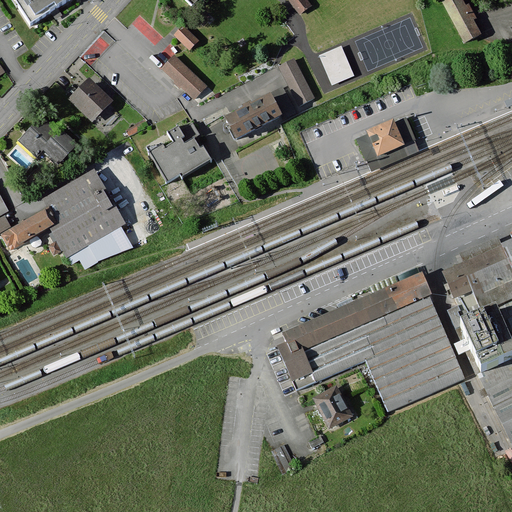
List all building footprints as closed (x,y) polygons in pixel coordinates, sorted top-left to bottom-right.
[(16,0),(14,2),(31,27),(71,0),(16,0)] [(306,0),(289,0),(300,15),(311,7),(306,0)] [(466,43),(480,36),(460,0),(447,0),(444,2),(466,43)] [(176,36),(175,38),(178,40),(188,50),(197,41),(184,28),(176,36)] [(332,85),(354,76),(342,47),(320,56),(332,85)] [(197,99),(206,88),(174,59),(164,70),(197,99)] [(301,106),(314,100),(294,60),(282,66),(301,106)] [(74,102),(92,118),(106,103),(89,87),(74,102)] [(282,89),(269,95),(272,100),(281,118),(282,120),(295,114),(282,89)] [(227,122),(237,141),(281,118),(272,100),(227,122)] [(354,138),(365,164),(415,142),(404,116),(354,138)] [(73,149),(41,121),(21,144),(37,158),(45,150),(60,163),(73,149)] [(149,154),(166,183),(179,177),(182,181),(211,161),(203,149),(201,151),(194,141),(200,137),(192,125),(180,133),(178,129),(167,135),(173,145),(163,151),(161,147),(149,154)] [(67,258),(120,228),(94,183),(48,209),(2,235),(11,249),(50,228),(67,258)] [(0,232),(10,226),(4,216),(0,218),(0,232)] [(131,247),(120,228),(67,258),(71,264),(80,259),(85,268),(97,260),(131,247)] [(481,374),(511,357),(511,245),(504,249),(499,237),(459,254),(464,267),(445,275),(454,299),(471,291),(478,304),(454,314),(481,374)] [(61,251),(56,242),(48,246),(53,255),(61,251)] [(370,286),(372,292),(418,272),(416,266),(370,286)] [(389,411),(466,379),(423,277),(283,335),(292,356),(285,359),(299,392),(368,363),(389,411)] [(478,375),(511,441),(511,357),(481,374),(478,375)] [(336,389),(313,401),(329,431),(352,418),(336,389)] [(285,444),(273,450),(282,466),(293,460),(285,444)]
